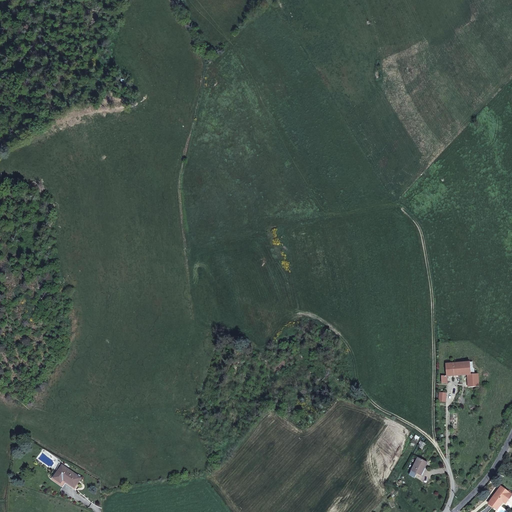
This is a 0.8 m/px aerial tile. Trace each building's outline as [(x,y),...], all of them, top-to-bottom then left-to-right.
[(350,372),(347,357),(335,358),(337,374),(350,372)] [(448,376),(467,374),(471,374),(470,362),(446,364),(446,376),(442,376),(442,383),(444,383),(447,383),(447,378),(448,379),(448,376)] [(467,374),(468,387),(479,386),(478,374),(471,374),(467,374)] [(423,460),(418,458),(410,474),(415,476),(417,474),(421,476),(427,462),(423,460)] [(74,487),(80,478),(62,466),(54,478),(60,483),(64,478),(67,480),(66,481),(74,487)] [(496,496),(495,495),(488,503),(493,507),(497,510),(503,502),(505,503),(511,495),(501,487),(498,490),(500,491),(496,496)]
